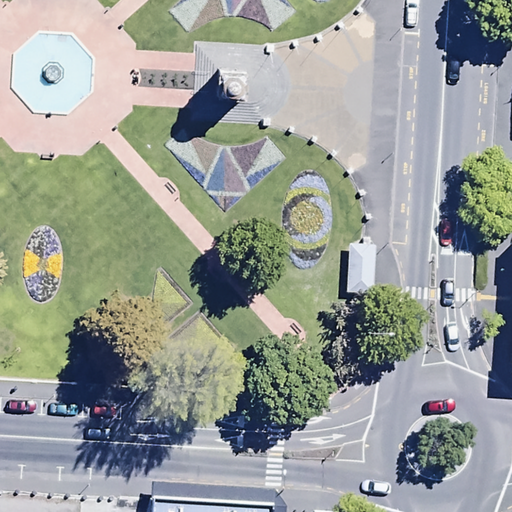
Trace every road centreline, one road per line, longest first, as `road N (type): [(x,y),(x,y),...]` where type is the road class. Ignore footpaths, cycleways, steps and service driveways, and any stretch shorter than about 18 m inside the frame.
road 1 (secondary): [(447,0),(433,399)]
road 2 (secondary): [(376,457),(0,438)]
